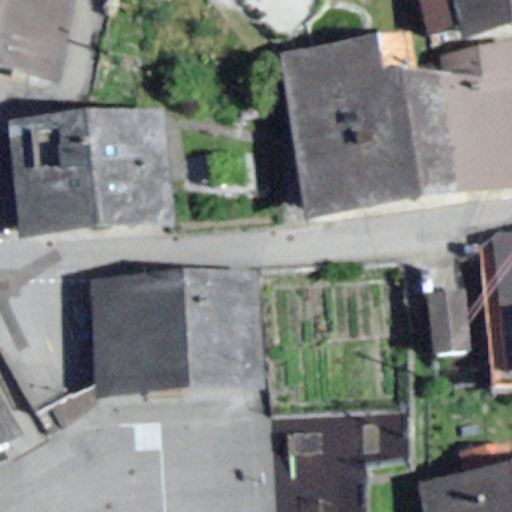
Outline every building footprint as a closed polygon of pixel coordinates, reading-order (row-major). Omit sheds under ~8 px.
[(69,0),(0,0),(0,68),(54,79),(69,0)] [(511,22),(511,0),(419,0),(425,26),(453,20),(456,34),(511,22)] [(511,37),(407,53),(404,29),(280,47),(305,217),(511,187),(511,37)] [(183,222),(173,101),(13,114),(23,235),(183,222)] [(511,244),(502,249),(511,357),(511,244)] [(259,286),(97,290),(100,410),(262,405),(259,286)] [(472,356),(469,293),(433,294),(435,358),(472,356)] [(0,448),(23,436),(0,394),(0,448)] [(511,511),(511,464),(423,478),(428,511),(511,511)]
